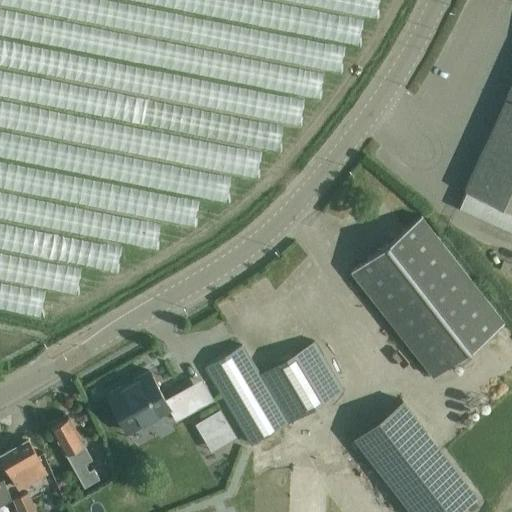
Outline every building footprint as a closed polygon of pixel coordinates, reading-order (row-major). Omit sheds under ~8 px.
[(511,84),(465,189),(467,189),(458,208),(511,232),(511,84)] [(421,216),(404,229),(351,270),(433,376),(503,322),(421,216)] [(204,367),(213,382),(250,444),(344,390),(314,340),(260,373),(242,344),(204,367)] [(149,371),(135,379),(107,394),(127,432),(169,409),(176,420),(200,407),(190,389),(167,402),(149,371)] [(455,511),(477,496),(402,400),(354,437),(412,511),(455,511)] [(50,426),(84,486),(99,478),(93,468),(88,470),(84,463),(92,459),(68,416),(50,426)] [(28,439),(26,440),(0,454),(0,455),(18,488),(46,472),(37,457),(38,456),(28,439)] [(0,481),(0,508),(11,502),(2,481),(0,481)] [(35,511),(27,493),(13,499),(18,511),(35,511)]
